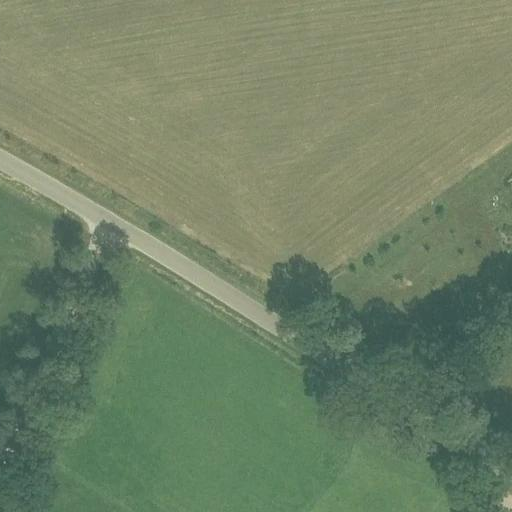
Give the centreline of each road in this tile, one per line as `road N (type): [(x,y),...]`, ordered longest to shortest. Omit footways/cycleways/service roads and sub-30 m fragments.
road 1 (unclassified): [(511,486),(102,219),(0,169)]
road 2 (track): [(0,477),(102,219)]
